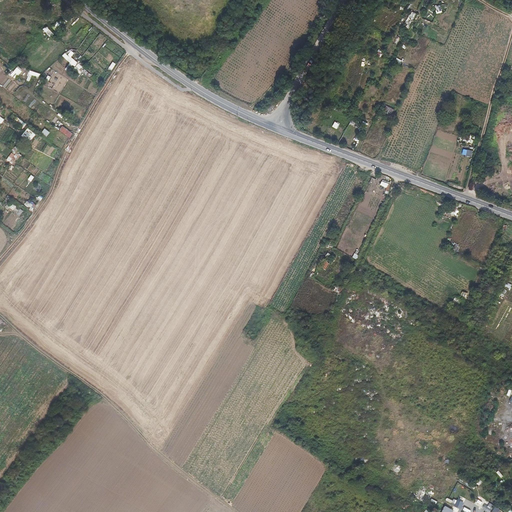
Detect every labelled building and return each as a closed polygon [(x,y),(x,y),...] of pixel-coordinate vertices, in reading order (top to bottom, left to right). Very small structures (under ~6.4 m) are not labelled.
[(58,30),(64,25),(60,20),(54,25),(58,30)] [(70,56),(67,59),(75,66),(78,63),(70,56)] [(112,72),(117,64),(113,62),(108,70),(112,72)] [(17,67),(11,75),(16,79),(22,71),(17,67)] [(63,126),(60,130),(70,138),(73,134),(63,126)] [(41,133),(47,137),(50,132),(45,128),(41,133)] [(16,213),(19,209),(12,203),(9,207),(16,213)] [(310,336),(304,332),(300,340),(306,343),(310,336)] [(50,346),(49,347),(47,349),(56,355),(58,352),(50,346)] [(420,499),(426,487),(420,484),(415,496),(420,499)] [(488,502),(488,501),(479,495),(474,503),(487,511),(489,511),(494,506),(488,502)] [(450,497),(447,504),(460,509),(463,503),(450,497)]
